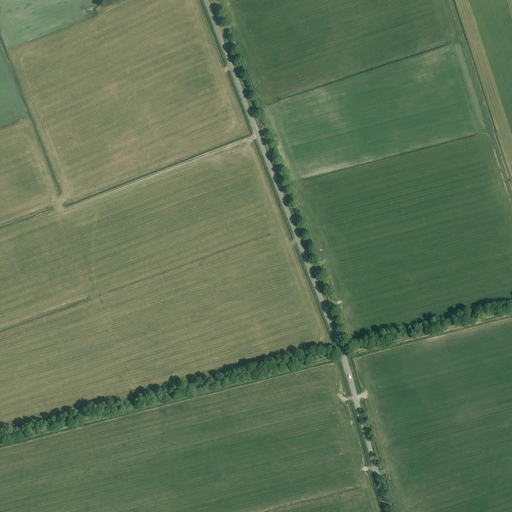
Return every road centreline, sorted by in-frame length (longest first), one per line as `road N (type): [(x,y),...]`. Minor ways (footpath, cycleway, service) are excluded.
road 1 (unclassified): [(387,511),(342,355),(205,0)]
road 2 (track): [(342,355),(511,311)]
